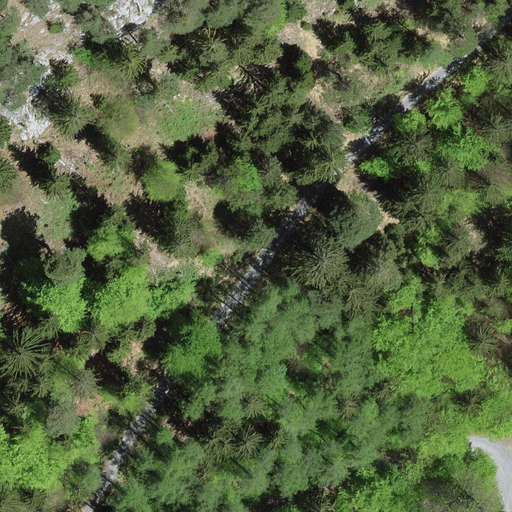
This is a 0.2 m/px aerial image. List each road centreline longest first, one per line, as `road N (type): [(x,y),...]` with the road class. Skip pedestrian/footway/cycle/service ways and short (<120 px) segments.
road 1 (track): [(86,511),(148,406),(289,221),(400,107),(511,19)]
road 2 (track): [(509,511),(484,446),(448,444),(383,460),(255,511)]
